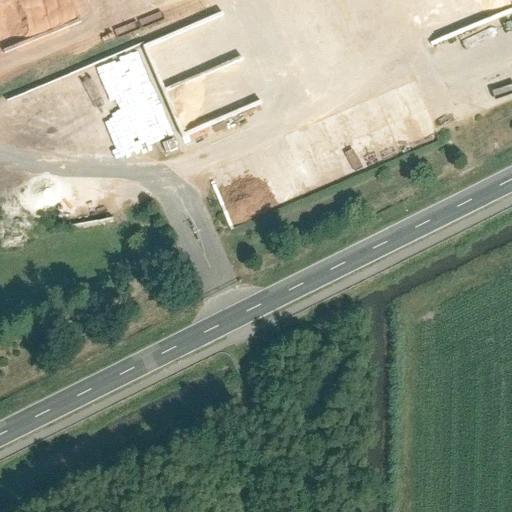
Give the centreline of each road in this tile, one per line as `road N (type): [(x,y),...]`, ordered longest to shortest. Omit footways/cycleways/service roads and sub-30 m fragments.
road 1 (tertiary): [(0,428),(511,173)]
road 2 (track): [(281,511),(253,368),(232,310)]
